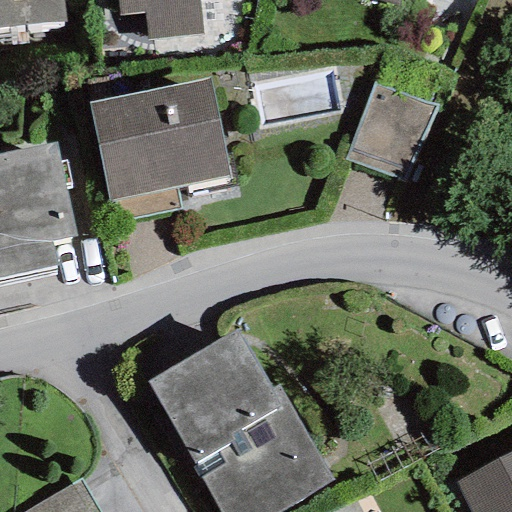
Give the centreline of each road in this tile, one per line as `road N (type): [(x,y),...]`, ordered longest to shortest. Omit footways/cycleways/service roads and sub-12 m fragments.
road 1 (residential): [(511,290),(432,264),(362,253),(301,259),(62,335)]
road 2 (residential): [(62,335),(165,511)]
